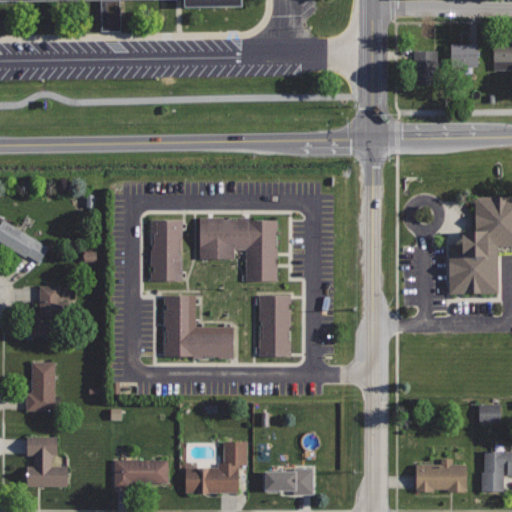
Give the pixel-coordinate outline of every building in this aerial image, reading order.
[(52,0),(98,2),(97,30),(117,30),(118,0),(146,0),(237,4),(237,0),(52,0)] [(511,37),(503,38),(503,42),(494,42),(495,67),(511,67),(511,37)] [(477,43),(450,43),(451,65),(478,65),(477,43)] [(437,50),(413,50),(414,82),(438,82),(437,50)] [(511,196),(474,196),(474,230),(462,230),(462,244),(449,244),(449,292),(500,292),(500,246),(511,246),(511,196)] [(278,218),(199,217),(198,267),(233,267),(234,249),(248,249),(248,279),(278,279),(278,218)] [(3,218),(0,222),(0,240),(26,257),(28,254),(40,262),(49,247),(3,218)] [(183,219),(151,219),(150,279),(183,279),(183,219)] [(61,285),(41,285),(41,315),(31,315),(31,335),(58,335),(58,316),(71,317),(71,300),(61,300),(61,285)] [(195,294),(164,294),(163,355),(234,356),(234,325),(195,324),(195,294)] [(293,294),(256,294),(256,355),(293,355),(293,294)] [(55,361),(33,361),(32,392),(27,392),(27,408),(55,409),(55,361)] [(499,422),(499,405),(475,405),(475,423),(499,422)] [(57,436),(27,436),(28,484),(68,484),(68,464),(52,465),(52,454),(57,454),(57,436)] [(247,441),(224,441),(224,461),(218,461),(218,466),(185,466),(185,491),(238,491),(238,463),(247,463),(247,441)] [(511,449),(484,449),(484,471),(482,471),(482,489),(503,489),(503,468),(507,468),(507,475),(511,475),(511,449)] [(453,457),(440,457),(440,462),(415,462),(415,490),(433,490),(433,487),(448,487),(448,490),(466,490),(466,462),(453,462),(453,457)] [(168,459),(115,458),(114,486),(131,486),(131,482),(168,482),(168,459)] [(313,467),(293,467),(293,470),(264,469),(264,489),(293,489),(293,493),(313,493),(313,467)]
